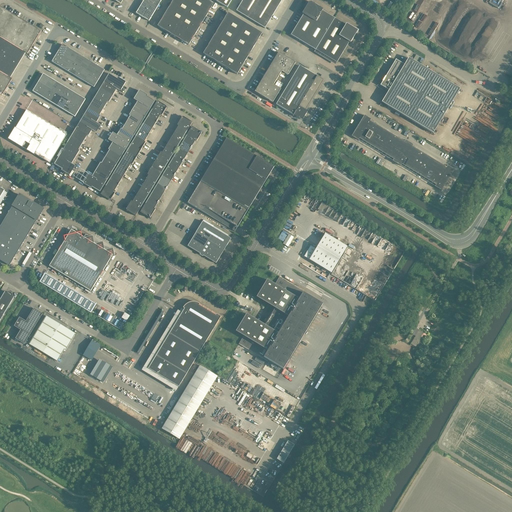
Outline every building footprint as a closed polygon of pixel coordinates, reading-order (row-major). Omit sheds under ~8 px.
[(160,3),(154,0),(143,0),(143,2),(156,10),(160,3)] [(173,35),(194,0),(173,0),(157,26),(173,35)] [(189,45),(213,4),(207,0),(194,0),(173,35),(189,45)] [(242,0),(236,11),(265,28),(281,0),(242,0)] [(491,0),(490,3),(498,8),(503,0),(491,0)] [(303,14),(291,35),(315,50),(335,18),(322,11),(323,9),(309,1),(302,13),(303,14)] [(136,13),(149,21),(156,10),(143,2),(136,13)] [(0,6),(0,25),(5,28),(12,16),(13,14),(0,6)] [(228,69),(237,74),(262,33),(228,13),(203,54),(228,69)] [(13,14),(12,16),(5,28),(8,30),(12,33),(20,19),(13,14)] [(335,18),(315,50),(337,63),(349,42),(350,43),(358,30),(346,23),(345,25),(335,18)] [(20,19),(12,33),(19,37),(27,23),(20,19)] [(27,23),(19,37),(31,44),(33,45),(35,41),(41,31),(36,28),(27,23)] [(0,37),(3,39),(8,30),(5,28),(0,25),(0,37)] [(8,30),(3,39),(7,41),(23,51),(27,54),(33,45),(31,44),(19,37),(12,33),(8,30)] [(1,50),(18,60),(23,51),(7,41),(1,50)] [(62,44),(57,53),(63,57),(68,48),(62,44)] [(63,57),(69,60),(74,52),(68,48),(63,57)] [(0,52),(0,60),(13,68),(18,60),(1,50),(0,52)] [(69,61),(75,65),(75,64),(80,55),(74,52),(69,60),(69,61)] [(288,74),(296,62),(278,52),(255,91),(273,102),(281,89),(273,84),(282,71),(288,74)] [(52,62),(58,65),(63,57),(57,53),(52,62)] [(421,57),(416,54),(413,59),(418,62),(421,57)] [(80,55),(75,64),(81,68),(86,59),(80,55)] [(69,60),(63,57),(58,65),(64,69),(69,61),(69,60)] [(408,58),(404,64),(396,60),(396,59),(395,60),(396,60),(381,85),(380,85),(381,85),(389,90),(388,92),(382,102),(433,133),(460,89),(408,58)] [(86,59),(81,68),(87,71),(92,62),(86,59)] [(13,68),(0,60),(0,72),(8,77),(8,76),(13,68)] [(75,65),(69,61),(64,69),(70,73),(75,65)] [(92,62),(87,71),(93,75),(98,66),(92,62)] [(75,65),(70,73),(76,76),(81,68),(75,64),(75,65)] [(305,110),(323,80),(299,65),(276,104),(302,120),(307,111),(305,110)] [(104,70),(105,70),(98,66),(93,75),(99,79),(104,70)] [(81,68),(76,76),(82,80),(87,71),(81,68)] [(87,71),(82,80),(88,84),(93,75),(87,71)] [(0,72),(0,81),(6,85),(6,84),(8,86),(12,79),(8,76),(8,77),(0,72)] [(109,73),(104,81),(117,89),(120,91),(125,81),(118,77),(117,78),(109,73)] [(43,74),(38,82),(44,86),(49,77),(43,74)] [(88,84),(94,87),(99,79),(93,75),(88,84)] [(49,77),(44,86),(50,90),(55,81),(49,77)] [(0,91),(3,93),(8,86),(6,84),(6,85),(0,81),(0,91)] [(55,81),(50,90),(56,93),(61,85),(55,81)] [(117,89),(104,81),(100,88),(113,96),(117,89)] [(38,82),(33,91),(39,95),(44,86),(38,82)] [(61,85),(56,93),(62,97),(67,88),(61,85)] [(44,86),(39,95),(45,98),(50,90),(44,86)] [(67,88),(62,97),(68,101),(73,92),(67,88)] [(108,102),(109,103),(113,96),(100,88),(96,95),(108,102)] [(50,90),(45,98),(51,102),(56,93),(50,90)] [(140,90),(134,100),(137,101),(150,109),(155,101),(147,96),(148,95),(140,90)] [(73,92),(68,101),(74,104),(79,96),(73,92)] [(56,93),(51,102),(57,106),(62,97),(56,93)] [(108,102),(96,95),(92,102),(104,109),(108,102)] [(79,96),(74,104),(80,108),(85,99),(79,96)] [(62,97),(57,106),(63,109),(68,101),(62,97)] [(68,101),(63,109),(69,113),(74,104),(68,101)] [(133,108),(146,116),(150,109),(137,101),(133,108)] [(162,116),(166,108),(166,106),(157,101),(152,109),(161,115),(162,116)] [(88,108),(100,115),(104,109),(92,102),(88,108)] [(69,113),(75,117),(80,108),(74,104),(69,113)] [(101,116),(100,115),(88,108),(84,115),(96,123),(101,116)] [(129,115),(130,116),(142,123),(146,116),(133,108),(129,115)] [(148,116),(157,121),(161,115),(152,109),(148,116)] [(15,127),(8,139),(34,155),(35,155),(34,154),(50,163),(54,156),(67,134),(27,110),(16,128),(15,127)] [(84,115),(79,122),(92,130),(95,132),(100,125),(96,123),(84,115)] [(370,121),(371,119),(364,115),(361,120),(368,124),(370,121)] [(126,122),(138,129),(142,123),(130,116),(126,122)] [(157,121),(148,116),(144,123),(152,128),(157,121)] [(182,118),(177,125),(178,126),(179,125),(187,131),(192,122),(184,117),(182,118)] [(368,124),(361,120),(358,126),(364,129),(365,128),(368,124)] [(370,121),(368,124),(365,128),(369,131),(374,123),(370,121)] [(88,137),(92,130),(79,122),(77,127),(75,129),(87,136),(88,137)] [(122,129),(134,136),(138,129),(126,122),(122,129)] [(152,128),(144,123),(140,130),(148,135),(152,128)] [(374,123),(369,131),(373,133),(377,125),(374,123)] [(187,131),(179,125),(178,126),(174,132),(183,137),(187,131)] [(377,125),(373,133),(377,135),(381,128),(377,125)] [(364,129),(358,126),(355,131),(361,135),(364,129)] [(195,141),(196,141),(201,133),(201,132),(192,127),(187,135),(195,140),(195,141)] [(121,128),(117,135),(129,143),(134,136),(122,129),(121,128)] [(359,138),(363,140),(369,131),(365,128),(364,129),(361,135),(359,138)] [(381,128),(377,135),(380,138),(385,130),(381,128)] [(87,136),(75,129),(71,136),(83,143),(87,136)] [(136,137),(144,142),(148,135),(140,130),(136,137)] [(385,130),(380,138),(384,140),(389,132),(385,130)] [(352,136),(358,140),(359,138),(361,135),(355,131),(352,136)] [(363,140),(367,143),(373,133),(369,131),(363,140)] [(183,137),(174,132),(170,139),(179,144),(183,137)] [(389,132),(384,140),(388,142),(393,135),(389,132)] [(113,133),(109,140),(112,142),(113,142),(125,150),(129,143),(117,135),(113,133)] [(367,143),(371,145),(377,135),(373,133),(367,143)] [(183,142),(191,147),(195,141),(195,140),(187,135),(183,142)] [(371,145),(375,147),(380,138),(377,135),(371,145)] [(393,135),(388,142),(392,145),(397,137),(393,135)] [(83,143),(71,136),(67,143),(79,150),(83,143)] [(146,142),(144,142),(136,137),(131,144),(141,150),(146,142)] [(397,137),(392,145),(396,147),(401,139),(397,137)] [(187,203),(235,231),(238,227),(248,209),(252,204),(262,187),(267,178),(274,167),(227,138),(220,148),(208,168),(195,189),(187,203)] [(375,147),(378,150),(384,140),(380,138),(375,147)] [(179,144),(170,139),(166,146),(175,151),(179,144)] [(404,142),(404,141),(401,139),(396,147),(400,149),(404,142)] [(378,150),(382,152),(388,142),(384,140),(378,150)] [(405,140),(404,141),(404,142),(400,149),(404,152),(409,142),(405,140)] [(113,142),(112,142),(108,149),(109,150),(121,157),(125,150),(113,142)] [(191,147),(183,142),(179,149),(187,154),(191,147)] [(382,152),(386,154),(392,145),(388,142),(382,152)] [(412,146),(413,145),(409,142),(404,152),(407,154),(412,146)] [(80,150),(79,150),(67,143),(63,150),(76,157),(80,150)] [(141,150),(131,144),(127,151),(137,157),(141,150)] [(386,154),(390,157),(396,147),(392,145),(386,154)] [(175,151),(166,146),(162,153),(171,158),(175,151)] [(412,146),(407,154),(406,156),(410,158),(416,149),(412,146)] [(390,157),(394,159),(400,149),(396,147),(390,157)] [(174,156),(183,161),(187,154),(179,149),(174,156)] [(394,159),(393,161),(397,163),(404,152),(400,149),(394,159)] [(416,149),(410,158),(414,161),(420,151),(416,149)] [(59,156),(72,164),(76,157),(63,150),(59,156)] [(105,157),(117,164),(121,157),(109,150),(105,157)] [(131,164),(132,165),(137,157),(127,151),(122,159),(131,164)] [(420,151),(414,161),(418,163),(424,153),(420,151)] [(162,153),(161,152),(156,160),(166,165),(171,158),(162,153)] [(401,166),(402,164),(401,164),(406,156),(407,154),(404,152),(397,163),(401,166)] [(424,153),(418,163),(422,165),(427,156),(424,153)] [(72,164),(59,156),(54,164),(70,174),(75,166),(72,164)] [(170,162),(179,168),(183,161),(174,156),(170,162)] [(401,164),(402,164),(405,166),(410,158),(406,156),(401,164)] [(427,156),(422,165),(425,168),(431,158),(427,156)] [(101,163),(113,170),(117,164),(105,157),(101,163)] [(405,166),(409,168),(414,161),(410,158),(405,166)] [(431,158),(425,168),(429,170),(435,160),(431,158)] [(131,164),(122,159),(118,165),(127,171),(131,164)] [(166,165),(156,160),(152,166),(162,172),(166,165)] [(435,160),(429,170),(433,172),(439,163),(435,160)] [(409,168),(413,171),(418,163),(414,161),(409,168)] [(166,169),(175,174),(179,168),(170,162),(166,169)] [(101,163),(100,163),(96,170),(109,177),(113,170),(101,163)] [(413,171),(417,173),(422,165),(418,163),(413,171)] [(439,163),(433,172),(437,175),(443,165),(439,163)] [(127,171),(118,165),(114,172),(123,177),(127,171)] [(417,173),(421,175),(425,168),(422,165),(417,173)] [(447,167),(443,165),(437,175),(441,177),(441,176),(445,171),(447,167)] [(454,169),(448,165),(447,167),(445,171),(451,175),(454,169)] [(147,174),(149,175),(157,180),(162,172),(152,166),(147,174)] [(421,175),(425,178),(429,170),(425,168),(421,175)] [(162,176),(171,181),(175,174),(166,169),(162,176)] [(92,176),(105,184),(109,177),(96,170),(92,176)] [(425,178),(428,180),(433,172),(429,170),(425,178)] [(441,176),(448,180),(451,175),(445,171),(441,176)] [(123,177),(114,172),(110,179),(119,184),(123,177)] [(428,180),(432,182),(437,175),(433,172),(428,180)] [(89,175),(84,184),(91,188),(92,187),(100,192),(105,184),(92,176),(89,175)] [(157,180),(149,175),(145,181),(153,187),(157,180)] [(436,185),(438,181),(441,177),(437,175),(432,182),(436,185)] [(158,183),(166,188),(171,181),(162,176),(158,183)] [(438,181),(445,185),(448,180),(441,176),(441,177),(438,181)] [(119,184),(110,179),(106,186),(114,191),(115,191),(119,184)] [(153,187),(145,181),(141,188),(149,193),(153,187)] [(436,185),(435,186),(441,190),(445,185),(438,181),(436,185)] [(154,190),(162,195),(166,188),(158,183),(154,190)] [(116,192),(115,191),(114,191),(106,186),(101,194),(109,200),(111,199),(116,192)] [(149,193),(141,188),(136,195),(145,200),(149,193)] [(150,197),(158,202),(162,195),(154,190),(150,197)] [(44,209),(19,194),(13,206),(26,214),(37,220),(44,209)] [(145,200),(136,195),(133,202),(132,202),(141,207),(145,200)] [(145,204),(154,209),(154,208),(158,202),(150,197),(145,204)] [(133,202),(131,201),(127,208),(127,211),(136,216),(141,207),(132,202),(133,202)] [(155,209),(154,208),(154,209),(145,204),(140,212),(149,218),(151,217),(155,209)] [(13,206),(8,213),(21,221),(26,214),(13,206)] [(8,213),(3,221),(16,229),(21,221),(8,213)] [(21,221),(32,228),(37,220),(26,214),(21,221)] [(3,221),(0,226),(0,228),(12,236),(16,229),(3,221)] [(16,229),(28,235),(32,228),(21,221),(16,229)] [(223,252),(224,250),(231,238),(203,221),(199,227),(196,232),(194,235),(193,238),(188,246),(198,252),(200,254),(201,253),(202,254),(204,255),(203,255),(205,257),(206,256),(216,263),(221,254),(221,255),(223,252)] [(0,228),(0,239),(7,244),(12,236),(0,228)] [(12,236),(23,243),(28,235),(16,229),(12,236)] [(57,252),(49,266),(91,291),(113,255),(109,252),(89,240),(90,237),(85,234),(84,237),(82,236),(81,231),(76,233),(71,229),(68,235),(64,236),(65,240),(57,252)] [(282,232),(278,239),(283,242),(284,240),(285,240),(283,244),(288,247),(293,237),(289,235),(286,239),(285,239),(287,236),(282,232)] [(305,250),(302,255),(304,256),(331,273),(344,252),(347,247),(325,233),(316,249),(311,246),(307,251),(305,250)] [(7,244),(19,250),(23,243),(12,236),(7,244)] [(3,251),(14,258),(19,250),(7,244),(3,251)] [(0,259),(9,266),(14,258),(3,251),(0,249),(0,259)] [(246,314),(236,331),(244,336),(239,344),(263,358),(264,357),(283,369),(289,360),(299,343),(299,344),(299,343),(307,330),(308,330),(307,330),(317,314),(318,313),(317,313),(323,304),(303,292),(304,291),(280,277),(280,276),(275,284),(267,279),(256,297),(275,308),(265,325),(246,314)] [(0,320),(14,297),(12,296),(7,293),(5,291),(0,299),(0,320)] [(183,307),(183,308),(184,308),(183,310),(182,312),(148,368),(179,387),(180,384),(213,330),(221,316),(216,314),(215,315),(212,312),(212,311),(211,312),(207,310),(208,309),(208,308),(207,310),(203,307),(204,306),(203,306),(202,307),(199,305),(199,304),(198,303),(197,302),(196,302),(195,302),(194,302),(192,302),(191,302),(190,302),(189,302),(188,303),(187,303),(187,304),(186,304),(185,305),(184,306),(183,307)] [(39,312),(34,308),(26,320),(27,320),(26,321),(24,320),(19,317),(14,326),(20,330),(15,339),(24,344),(43,314),(39,312)] [(53,320),(46,316),(29,344),(57,361),(64,349),(66,350),(76,334),(69,330),(53,320)] [(425,338),(422,336),(420,341),(420,342),(419,341),(417,346),(419,347),(422,343),(421,342),(422,342),(425,338)] [(217,376),(200,366),(162,429),(179,439),(217,376)] [(288,441),(277,459),(283,463),(294,445),(288,441)]
